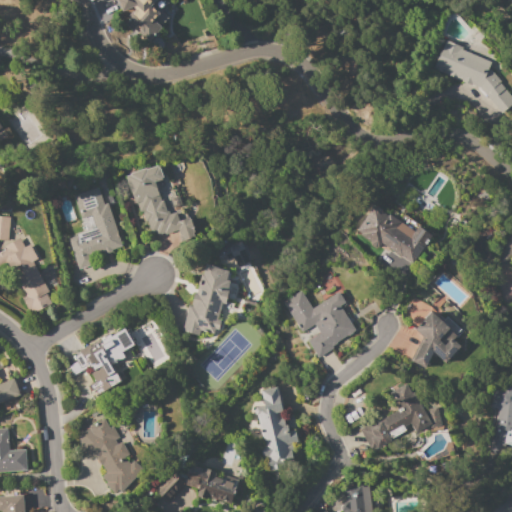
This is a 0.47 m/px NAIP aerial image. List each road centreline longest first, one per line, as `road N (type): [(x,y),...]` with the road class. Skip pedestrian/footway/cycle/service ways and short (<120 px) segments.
road 1 (residential): [(511,175),(455,136),(424,132),(370,143),(352,132),(307,66),(263,47),(159,75),(135,71),(110,58),(82,0)]
road 2 (residential): [(295,511),(332,476),(338,459),(324,416),(330,385),(389,328)]
road 3 (residential): [(57,511),(46,396),(29,349)]
road 4 (residential): [(29,349),(151,275)]
